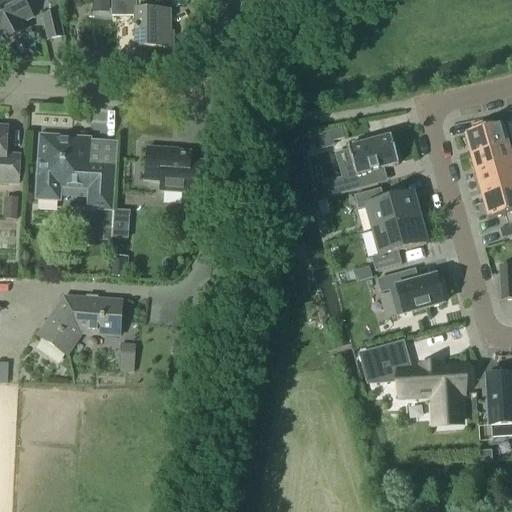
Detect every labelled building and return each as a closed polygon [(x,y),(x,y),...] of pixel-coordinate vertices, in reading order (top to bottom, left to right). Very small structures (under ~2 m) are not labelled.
[(20,0),(0,0),(0,40),(2,45),(25,33),(21,26),(31,20),(20,0)] [(135,51),(169,51),(169,13),(163,13),(163,0),(111,0),(111,19),(135,19),(135,51)] [(93,2),(93,14),(108,14),(108,3),(93,2)] [(62,39),(56,16),(43,19),(48,42),(62,39)] [(473,128),(474,134),(465,137),(471,159),(507,149),(511,148),(511,147),(506,125),(491,129),(490,124),(473,128)] [(0,185),(18,186),(19,159),(5,158),(7,129),(0,128),(0,185)] [(329,134),(312,139),(316,153),(332,149),(331,144),(343,141),(340,131),(329,134)] [(327,185),(331,200),(377,187),(374,174),(398,167),(396,162),(397,162),(392,144),(390,139),(371,145),(370,140),(351,146),(353,150),(347,151),(352,167),(339,170),(342,181),(327,185)] [(111,212),(113,170),(87,169),(89,143),(41,140),(37,201),(59,203),(60,188),(79,189),(79,192),(90,193),(89,211),(111,212)] [(511,165),(507,149),(471,159),(476,179),(511,169),(511,165)] [(145,183),(161,184),(160,193),(203,196),(205,164),(189,163),(190,155),(165,153),(165,152),(147,150),(145,183)] [(511,191),(511,169),(476,179),(482,200),(511,191)] [(366,211),(373,234),(419,222),(412,196),(384,204),(380,191),(354,199),(358,213),(366,211)] [(511,191),(482,200),(488,222),(504,217),(507,229),(511,227),(511,191)] [(18,200),(4,199),(3,221),(17,222),(18,200)] [(112,231),(111,240),(126,241),(128,213),(113,212),(112,231)] [(426,247),(419,222),(373,234),(379,258),(371,260),(375,274),(401,267),(398,254),(426,247)] [(103,230),(102,243),(111,243),(111,240),(112,231),(103,230)] [(128,260),(112,258),(111,279),(126,280),(128,260)] [(511,268),(499,269),(501,303),(511,302),(511,268)] [(442,307),(435,280),(406,288),(402,276),(377,283),(381,295),(389,293),(396,320),(442,307)] [(119,338),(121,304),(64,301),(38,339),(66,358),(81,336),(119,338)] [(461,427),(461,421),(459,397),(463,397),(462,369),(439,370),(439,367),(420,368),(420,371),(410,372),(402,345),(360,357),(365,375),(384,374),(384,385),(398,384),(399,401),(431,399),(433,423),(433,428),(461,427)] [(119,362),(134,362),(135,347),(120,346),(119,362)] [(511,379),(487,381),(489,429),(511,427),(511,379)]
